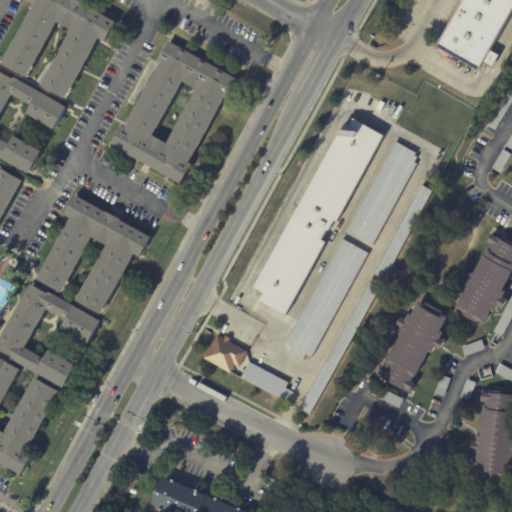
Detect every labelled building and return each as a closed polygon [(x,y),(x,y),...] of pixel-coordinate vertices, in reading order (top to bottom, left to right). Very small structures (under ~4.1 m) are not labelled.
[(100,39),(67,99),(43,86),(73,30),(58,22),(28,78),(4,64),(37,4),(31,0),(79,0),(88,5),(87,6),(118,23),(107,42),(100,38),(100,39)] [(511,0),(511,14),(491,51),(500,56),(493,69),(484,64),(479,72),(449,55),(447,58),(440,54),(442,50),(437,48),(464,0),(511,0)] [(444,25),(438,35),(434,33),(440,22),(444,25)] [(240,81),(230,100),(227,98),(192,163),(195,164),(184,185),(113,146),(124,126),(127,127),(162,63),(159,61),(170,42),(240,81)] [(0,70),(15,79),(16,77),(69,106),(56,129),(28,113),(33,104),(13,94),(0,118),(0,137),(11,143),(15,135),(43,150),(30,172),(0,155),(0,70)] [(511,90),(511,104),(496,131),(487,125),(510,89),(511,90)] [(255,287),(340,135),(338,134),(342,127),(344,128),(346,124),(350,127),(355,118),(386,136),(338,221),(337,220),(331,231),(329,230),(324,240),(328,242),(288,315),(262,301),(266,293),(255,287)] [(348,231),(397,141),(418,153),(416,156),(419,157),(416,162),(419,164),(374,245),(348,231)] [(511,155),(501,174),(493,169),(504,150),(511,155)] [(0,167),(24,181),(0,223),(0,167)] [(376,273),(424,185),(434,191),(386,279),(376,273)] [(91,277),(109,245),(94,237),(63,292),(39,279),(72,218),(66,215),(77,195),(108,212),(108,211),(123,219),(122,220),(153,237),(143,257),(136,253),(102,313),(78,300),(91,277)] [(511,240),(511,273),(504,288),(507,290),(504,296),(509,299),(503,308),(499,306),(495,311),(492,310),(485,323),(479,320),(478,322),(461,312),(462,311),(456,307),(463,294),(460,292),(463,286),(458,283),(463,273),(468,276),(472,270),(475,272),(489,246),(491,247),(493,243),(488,241),(493,232),(510,242),(511,240)] [(344,239),(370,254),(313,357),(307,354),(304,359),(291,352),(294,347),(287,343),(344,239)] [(373,279),(382,284),(311,414),(300,408),(372,278),(373,279)] [(59,298),(102,321),(89,344),(62,329),(66,320),(47,310),(27,349),(45,359),(50,351),(78,366),(66,389),(13,360),(14,358),(0,350),(0,343),(32,286),(48,295),(49,292),(59,298)] [(511,319),(503,336),(494,331),(511,299),(511,319)] [(443,346),(442,350),(436,347),(433,353),(430,351),(416,377),(413,381),(417,383),(412,393),(378,374),(383,364),(387,367),(389,363),(387,362),(401,336),(398,335),(402,329),(397,326),(402,317),(406,320),(410,313),(412,314),(420,300),(427,304),(428,302),(444,311),(443,313),(449,316),(441,330),(445,332),(441,338),(446,341),(443,346)] [(220,334),(225,338),(226,335),(231,338),(230,341),(248,351),(239,367),(236,364),(231,373),(204,358),(219,334),(220,334)] [(466,356),(463,347),(482,340),(486,349),(466,356)] [(59,394),(27,452),(32,455),(22,474),(0,462),(0,358),(21,369),(0,406),(0,429),(5,432),(35,377),(60,391),(59,394)] [(289,403),(242,378),(251,362),(290,383),(287,388),(295,392),(289,403)] [(511,369),(511,381),(496,372),(501,363),(511,369)] [(450,378),(451,379),(445,396),(436,393),(442,375),(450,378)] [(469,380),(477,383),(471,401),(462,397),(468,379),(469,380)] [(400,397),(404,399),(400,408),(381,398),(386,389),(400,397)] [(492,392),(511,394),(511,462),(510,478),(503,477),(503,479),(483,477),(483,474),(477,473),(478,458),(475,458),(476,452),(470,451),(472,440),(477,441),(478,434),(481,435),(484,405),(486,406),(486,401),(482,400),(483,391),(492,392)] [(246,511),(170,511),(164,509),(163,511),(159,511),(160,508),(154,505),(165,478),(173,481),(174,479),(177,481),(176,482),(197,492),(198,490),(201,491),(200,493),(216,500),(217,498),(221,499),(220,501),(240,510),(241,508),(244,509),(243,511),(246,511)]
